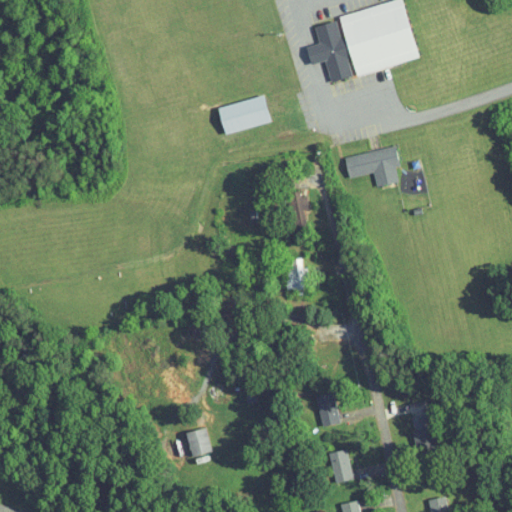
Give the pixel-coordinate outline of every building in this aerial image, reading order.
[(406,53),(392,0),(361,0),(325,9),(326,14),(302,20),(306,37),(294,40),(298,58),(312,54),(318,76),(342,70),(342,69),(406,53)] [(212,128),(258,116),(252,89),(205,101),(212,128)] [(332,151),(336,172),(361,167),(364,180),(386,176),(382,160),(387,159),(383,140),(332,151)] [(292,205),(295,204),(291,184),(273,188),(280,217),(294,214),(292,205)] [(290,252),(272,253),(274,284),(293,282),(290,252)] [(327,415),(319,385),(302,390),(310,420),(327,415)] [(399,411),(403,440),(424,437),(419,408),(399,411)] [(173,425),(179,450),(199,445),(193,420),(173,425)] [(340,472),(334,442),(316,446),(323,476),(340,472)] [(419,511),(437,511),(433,489),(415,493),(419,511)] [(329,496),(331,511),(349,511),(346,493),(329,496)]
